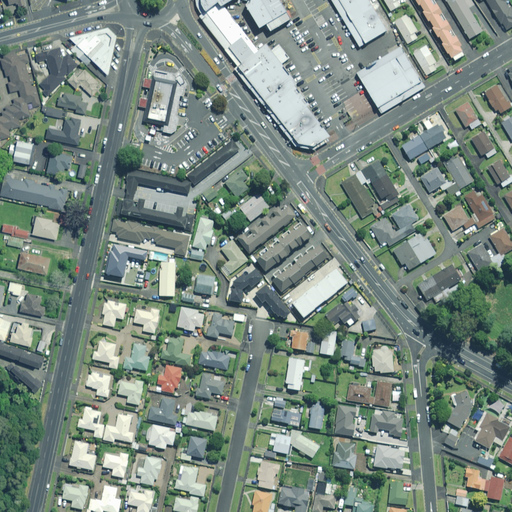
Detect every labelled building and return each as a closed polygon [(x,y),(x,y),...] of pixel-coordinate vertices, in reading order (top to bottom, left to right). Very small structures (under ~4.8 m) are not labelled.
[(201,9),(203,13),(298,142),(314,146),(332,136),(283,64),(292,58),(281,41),(273,47),(268,41),(258,48),(223,4),(230,0),(248,0),(246,3),(260,25),(265,20),(271,30),(293,16),(283,0),(198,0),(199,3),(200,6),(201,9)] [(367,0),(330,0),(360,48),(386,31),(367,0)] [(397,0),(383,0),(391,12),(400,6),(397,0)] [(460,45),(433,0),(414,0),(418,6),(420,5),(424,11),(422,12),(428,22),(429,21),(433,27),(432,28),(437,38),(439,37),(443,43),(441,44),(450,59),(452,57),(454,61),(464,55),(458,46),(460,45)] [(482,32),(462,0),(445,0),(469,39),(482,32)] [(479,0),(481,1),(483,0),(485,0),(501,25),(502,24),(506,31),(511,27),(511,11),(505,0),(479,0)] [(413,33),(417,31),(407,15),(394,22),(407,45),(417,39),(413,33)] [(102,25),(68,35),(74,41),(69,46),(84,60),(89,55),(103,67),(111,33),(102,25)] [(436,63),(426,46),(413,54),(426,76),(436,70),(433,65),(436,63)] [(400,47),(356,74),(377,110),(421,83),(400,47)] [(51,74),(40,86),(45,90),(42,92),(48,98),(65,79),(64,77),(67,73),(69,75),(78,65),(68,55),(61,61),(60,56),(62,55),(60,48),(35,55),(39,65),(46,62),(51,74)] [(25,64),(29,63),(27,54),(17,56),(16,52),(0,55),(0,60),(4,77),(8,76),(10,84),(7,85),(9,93),(19,90),(21,98),(13,100),(15,105),(5,108),(6,112),(2,113),(3,117),(0,117),(0,139),(10,137),(8,130),(20,127),(18,120),(30,117),(27,103),(31,102),(32,108),(41,106),(36,86),(31,87),(25,64)] [(97,94),(104,87),(99,82),(98,83),(85,70),(83,72),(79,69),(67,81),(76,90),(80,86),(92,97),(95,93),(97,94)] [(184,82),(158,77),(149,124),(175,129),(184,82)] [(511,107),(498,85),(484,94),(495,112),(498,110),(500,114),(511,107)] [(64,108),(64,109),(68,110),(68,108),(76,110),(75,113),(85,115),(86,113),(90,114),(91,106),(87,105),(89,99),(60,93),(59,98),(57,106),(64,108)] [(481,124),(468,102),(455,111),(465,128),(469,126),(471,130),(481,124)] [(63,111),(41,107),(40,111),(46,112),(46,116),(61,119),(63,111)] [(418,136),(427,150),(446,139),(444,137),(449,134),(438,115),(429,120),(428,118),(422,122),(427,130),(418,136)] [(511,117),(501,124),(511,140),(511,117)] [(78,136),(81,120),(71,118),(71,121),(66,120),(63,132),(48,129),(46,140),(79,146),(81,136),(78,136)] [(497,153),(484,132),(471,140),(481,156),(484,154),(487,159),(497,153)] [(427,150),(418,136),(415,138),(414,135),(409,138),(411,140),(402,146),(410,160),(427,150)] [(33,145),(17,141),(16,147),(10,145),(8,155),(14,157),(13,162),(28,165),(33,145)] [(241,150),(234,141),(189,175),(196,184),(241,150)] [(70,170),(73,156),(59,153),(59,155),(50,153),(46,174),(63,177),(64,169),(70,170)] [(430,159),(427,153),(417,159),(421,165),(429,160),(431,163),(435,161),(433,157),(430,159)] [(463,188),(474,182),(459,157),(445,166),(452,179),(459,190),(463,188)] [(399,195),(379,161),(361,171),(368,184),(371,182),(381,200),(378,202),(383,211),(397,203),(394,198),(399,195)] [(509,176),(500,161),(491,166),(494,170),(490,173),(497,185),(500,183),(503,188),(511,182),(511,177),(511,175),(509,176)] [(86,166),(80,165),(78,178),(84,179),(86,166)] [(193,181),(129,168),(127,180),(129,181),(126,193),(125,199),(120,198),(116,214),(193,229),(196,214),(187,212),(187,215),(184,214),(186,206),(179,204),(177,213),(145,207),(147,198),(140,196),(138,205),(134,204),(136,195),(139,183),(190,193),(193,181)] [(459,190),(452,179),(446,182),(437,168),(420,178),(429,193),(440,187),(442,191),(446,190),(449,196),(454,193),(457,198),(462,195),(459,190)] [(248,189),(243,182),(245,180),(246,182),(249,180),(241,169),(224,182),(236,198),(248,189)] [(63,212),(66,196),(68,191),(58,189),(60,183),(59,183),(45,180),(36,178),(36,179),(8,172),(6,178),(2,200),(37,208),(37,204),(49,207),(49,209),(63,212)] [(370,207),(374,204),(363,185),(366,183),(360,172),(341,183),(362,219),(374,212),(370,207)] [(217,196),(211,188),(202,194),(208,202),(217,196)] [(471,216),(479,229),(480,228),(496,219),(482,195),(478,189),(464,197),(474,214),(473,215),(471,216)] [(269,208),(258,194),(239,208),(250,222),(269,208)] [(409,203),(388,216),(391,221),(394,219),(400,229),(395,232),(386,217),(370,227),(381,245),(386,242),(389,247),(415,231),(411,224),(419,219),(409,203)] [(249,229),(253,234),(247,238),(243,233),(236,238),(248,254),(296,216),(288,206),(282,212),(278,207),(272,212),(275,216),(270,220),(266,216),(260,221),(264,225),(259,229),(255,225),(249,229)] [(470,217),(468,218),(461,206),(443,217),(452,232),(463,225),(465,229),(470,227),(473,232),(478,229),(479,229),(471,216),(470,217)] [(234,217),(229,210),(221,215),(227,222),(234,217)] [(65,226),(67,216),(61,214),(60,218),(55,217),(54,222),(37,218),(37,216),(34,216),(32,224),(35,224),(32,236),(56,240),(59,225),(65,226)] [(213,222),(200,218),(192,247),(205,251),(206,245),(209,246),(213,231),(211,231),(213,222)] [(190,235),(115,219),(111,237),(174,250),(174,253),(186,255),(190,235)] [(311,235),(300,222),(289,231),(288,230),(281,236),(281,237),(278,240),(277,240),(270,246),(271,246),(267,249),(265,248),(258,253),(260,256),(255,260),(265,272),(311,235)] [(4,223),(2,233),(11,235),(11,237),(31,241),(33,232),(17,228),(17,226),(4,223)] [(490,259),(482,246),(468,254),(479,272),(489,266),(491,271),(508,262),(503,254),(511,248),(511,243),(503,229),(489,237),(499,254),(490,259)] [(420,264),(436,254),(426,238),(424,240),(420,234),(407,242),(393,250),(402,266),(405,264),(409,271),(420,264)] [(11,237),(5,235),(3,239),(8,240),(7,246),(21,249),(24,240),(11,237)] [(248,261),(232,241),(221,250),(230,261),(224,265),(231,274),(248,261)] [(281,293),(293,283),(295,286),(303,280),(301,278),(314,267),(316,270),(321,266),(319,263),(328,257),(319,245),(314,249),(312,246),(305,251),(307,254),(303,257),(300,254),(293,259),(296,263),(292,266),(290,264),(283,269),(284,272),(281,274),(278,270),(272,275),(275,279),(272,281),(281,293)] [(136,260),(149,262),(149,260),(153,260),(154,254),(150,253),(150,250),(140,248),(139,254),(118,250),(116,259),(121,260),(119,272),(132,275),(131,277),(137,278),(139,268),(135,267),(136,260)] [(203,253),(191,251),(190,259),(202,261),(203,253)] [(50,260),(21,253),(18,269),(46,276),(50,260)] [(176,259),(169,259),(169,263),(161,262),(160,296),(175,296),(176,259)] [(296,319),(268,284),(258,291),(254,285),(263,278),(252,265),(229,283),(226,301),(228,304),(230,305),(257,308),(256,317),(296,324),(296,319)] [(460,278),(463,277),(458,269),(455,271),(452,266),(418,286),(427,301),(433,298),(436,303),(444,298),(459,289),(456,284),(462,281),(460,278)] [(338,268),(324,279),(292,304),(303,318),(349,282),(338,268)] [(198,293),(197,297),(206,299),(207,294),(212,295),(214,278),(198,275),(195,293),(198,293)] [(22,286),(10,284),(8,292),(13,292),(12,295),(20,296),(22,286)] [(354,297),(360,293),(354,286),(342,295),(347,300),(353,295),(354,297)] [(13,299),(8,298),(6,308),(2,307),(0,314),(19,317),(20,313),(44,317),(45,308),(40,307),(42,297),(27,294),(25,306),(17,305),(18,302),(12,301),(13,299)] [(194,296),(181,294),(180,301),(193,303),(194,296)] [(351,325),(361,316),(357,311),(360,308),(355,303),(352,305),(349,300),(342,305),(341,304),(327,315),(334,324),(342,318),(345,322),(348,321),(351,325)] [(427,309),(422,301),(415,306),(420,314),(427,309)] [(124,313),(127,313),(128,308),(125,308),(126,305),(108,302),(107,305),(104,304),(102,314),(105,315),(103,325),(114,327),(115,318),(123,320),(124,313)] [(198,311),(181,308),(177,328),(194,332),(195,327),(201,328),(204,315),(197,314),(198,311)] [(160,311),(151,309),(150,313),(137,310),(133,323),(144,325),(143,331),(154,334),(160,311)] [(221,315),(213,314),(207,313),(204,335),(207,336),(207,337),(226,340),(226,335),(234,336),(235,326),(234,325),(234,321),(221,319),(221,315)] [(29,328),(30,324),(22,322),(21,326),(15,325),(10,342),(30,348),(35,330),(29,328)] [(306,350),(309,330),(295,328),(295,330),(291,329),(290,336),(293,336),(291,348),(306,350)] [(336,332),(323,330),(320,354),(333,356),(336,332)] [(180,353),(184,339),(177,338),(177,340),(168,338),(167,342),(169,343),(167,351),(163,350),(161,359),(175,362),(175,364),(191,367),(193,357),(180,353)] [(46,342),(40,340),(37,351),(42,353),(46,342)] [(350,362),(350,364),(354,365),(353,368),(358,369),(358,367),(364,368),(366,360),(352,358),(355,343),(342,340),(339,357),(344,358),(344,360),(350,362)] [(315,342),(308,341),(307,351),(314,352),(315,342)] [(45,359),(0,342),(0,355),(41,370),(45,359)] [(116,346),(100,342),(97,353),(94,352),(92,359),(110,364),(109,368),(116,369),(119,358),(113,357),(116,346)] [(146,347),(134,344),(131,359),(125,358),(123,369),(131,371),(132,368),(146,371),(149,358),(144,357),(146,347)] [(376,367),(376,372),(381,371),(381,373),(394,372),(393,349),(390,349),(380,349),(373,350),(374,367),(376,367)] [(223,354),(212,352),(212,354),(201,352),(198,365),(227,370),(229,356),(223,355),(223,354)] [(304,379),(302,378),(303,372),(305,372),(307,359),(290,356),(286,381),(289,382),(288,386),(300,388),(301,384),(303,384),(304,379)] [(23,372),(16,366),(14,368),(9,364),(6,368),(36,393),(42,386),(24,370),(23,372)] [(174,388),(177,389),(178,383),(180,383),(181,374),(180,373),(181,369),(166,366),(164,377),(159,376),(157,384),(162,385),(161,388),(157,388),(156,392),(161,393),(161,391),(173,394),(174,388)] [(104,375),(104,374),(95,372),(95,373),(91,372),(90,376),(88,375),(85,386),(97,389),(96,395),(108,398),(109,391),(107,390),(110,376),(104,375)] [(222,395),(224,383),(219,382),(220,377),(202,374),(199,389),(197,388),(195,396),(210,399),(211,393),(222,395)] [(144,383),(135,381),(134,385),(120,382),(118,395),(128,397),(126,403),(139,406),(144,383)] [(369,399),(371,384),(367,383),(366,388),(359,387),(359,384),(350,382),(347,401),(374,405),(388,408),(392,385),(377,382),(374,400),(369,399)] [(452,415),(449,414),(445,421),(459,428),(464,421),(472,407),(472,405),(470,400),(466,391),(456,395),(451,398),(453,405),(456,407),(452,415)] [(175,401),(163,398),(160,410),(151,408),(148,420),(175,426),(177,417),(172,416),(175,401)] [(286,401),(276,399),(274,406),(284,408),(286,401)] [(325,403),(315,402),(315,406),(312,405),(308,428),(321,430),(325,403)] [(91,409),(85,408),(82,420),(79,420),(78,428),(95,431),(94,437),(101,438),(104,425),(98,424),(100,412),(91,411),(91,409)] [(299,428),(302,415),(296,414),(297,410),(285,408),(284,411),(273,409),(271,421),(288,424),(288,425),(299,428)] [(380,443),(394,445),(396,435),(390,435),(392,421),(389,421),(390,414),(357,409),(355,428),(360,428),(360,430),(374,432),(374,437),(380,438),(380,443)] [(211,416),(211,415),(199,412),(199,413),(194,412),(193,414),(188,413),(186,425),(214,431),(217,418),(211,416)] [(480,428),(484,430),(479,441),(494,449),(499,438),(506,441),(511,429),(511,426),(487,413),(480,428)] [(128,433),(132,416),(127,415),(126,417),(118,415),(115,428),(106,426),(103,440),(114,443),(114,439),(131,443),(133,434),(128,433)] [(153,426),(149,444),(155,446),(155,447),(165,449),(166,444),(173,446),(175,433),(169,432),(169,429),(153,426)] [(458,433),(452,429),(444,443),(453,448),(459,439),(455,437),(458,433)] [(292,431),(290,444),(299,450),(298,453),(304,457),(306,454),(312,458),(319,448),(300,435),(302,432),(292,431)] [(287,454),(290,437),(277,435),(273,451),(287,454)] [(207,440),(190,437),(188,449),(182,448),(180,460),(190,462),(191,457),(203,459),(207,440)] [(511,438),(508,437),(497,457),(511,465),(511,438)] [(74,445),(71,444),(69,454),(72,455),(71,458),(70,458),(69,465),(76,467),(76,469),(81,470),(81,468),(93,471),(98,448),(88,445),(75,442),(74,445)] [(355,445),(342,443),(341,450),(341,453),(334,452),(332,467),(354,470),(356,456),(353,456),(355,445)] [(380,449),(377,448),(376,458),(379,458),(378,461),(390,462),(392,448),(380,446),(380,449)] [(264,457),(275,459),(276,456),(273,455),(274,453),(266,451),(264,457)] [(129,455),(120,453),(119,458),(106,454),(102,467),(113,470),(111,476),(123,479),(129,455)] [(494,459),(481,453),(477,463),(489,468),(494,459)] [(157,474),(160,474),(161,465),(160,465),(160,460),(145,458),(143,469),(138,468),(136,476),(142,477),(141,484),(153,486),(154,479),(156,480),(157,474)] [(257,487),(272,490),(273,487),(277,488),(278,480),(274,479),(275,474),(278,475),(280,466),(261,462),(260,468),(258,468),(256,476),(258,476),(258,480),(259,480),(257,487)] [(383,463),(372,462),(371,469),(382,470),(383,463)] [(197,470),(180,466),(175,489),(190,492),(190,494),(204,497),(206,486),(195,484),(197,470)] [(322,468),(317,468),(317,473),(319,473),(318,482),(325,482),(326,474),(322,474),(322,468)] [(487,499),(501,500),(503,488),(511,488),(511,480),(491,477),(490,481),(479,479),(480,470),(466,468),(465,478),(468,478),(466,488),(488,491),(487,499)] [(257,481),(247,479),(246,486),(255,488),(257,481)] [(403,483),(391,481),(388,504),(407,506),(408,494),(402,493),(403,483)] [(71,508),(82,510),(84,505),(88,487),(80,485),(79,490),(71,488),(71,486),(63,484),(61,491),(64,491),(62,499),(72,502),(71,508)] [(86,511),(90,511),(91,511),(93,511),(102,511),(103,511),(106,511),(118,511),(121,500),(114,499),(116,489),(104,487),(101,502),(90,500),(88,511),(87,511),(86,511)] [(289,487),(289,489),(281,488),(278,505),(293,507),(292,511),(306,511),(310,490),(289,487)] [(372,511),(374,507),(371,507),(371,503),(364,502),(364,500),(354,498),(356,488),(347,487),(344,505),(353,507),(352,511),(372,511)] [(335,509),(337,492),(318,489),(317,493),(316,492),(312,511),(321,511),(323,507),(335,509)] [(456,498),(466,499),(467,491),(457,489),(456,498)] [(148,511),(149,510),(150,510),(153,499),(151,498),(153,492),(145,491),(144,495),(130,492),(127,505),(138,507),(136,511),(148,511)] [(252,511),(273,511),(274,511),(272,510),(274,501),(276,496),(255,491),(252,505),(254,506),(252,511)] [(197,511),(198,505),(197,505),(198,499),(190,497),(189,501),(176,499),(173,511),(176,511),(197,511)] [(466,499),(456,498),(454,505),(467,507),(468,500),(466,499)]
